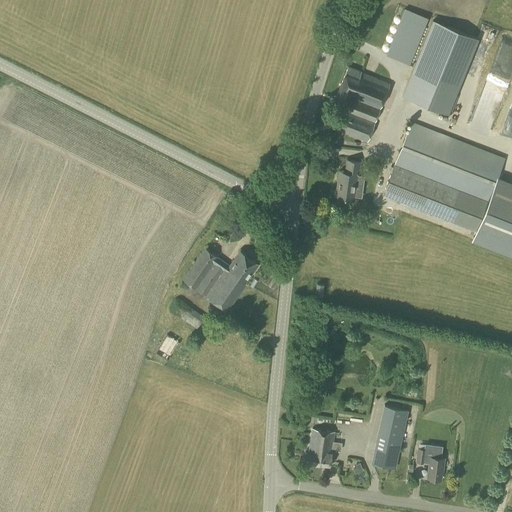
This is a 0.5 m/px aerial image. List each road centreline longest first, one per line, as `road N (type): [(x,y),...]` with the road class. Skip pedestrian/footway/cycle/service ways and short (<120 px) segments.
road 1 (tertiary): [(294,201),(259,194),(0,64)]
road 2 (tertiary): [(270,481),(294,201)]
road 3 (tertiary): [(294,201),(311,105),(345,0)]
road 4 (unclassified): [(448,511),(270,481)]
